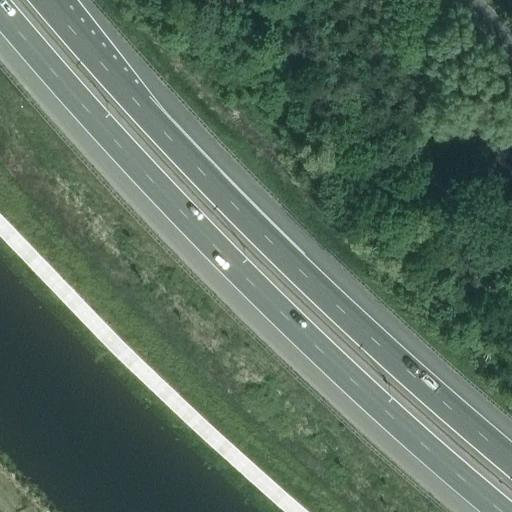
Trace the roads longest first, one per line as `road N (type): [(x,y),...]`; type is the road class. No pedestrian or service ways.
road 1 (motorway): [(0,9),(217,257),(497,511)]
road 2 (trunk): [(511,466),(240,217),(46,0)]
